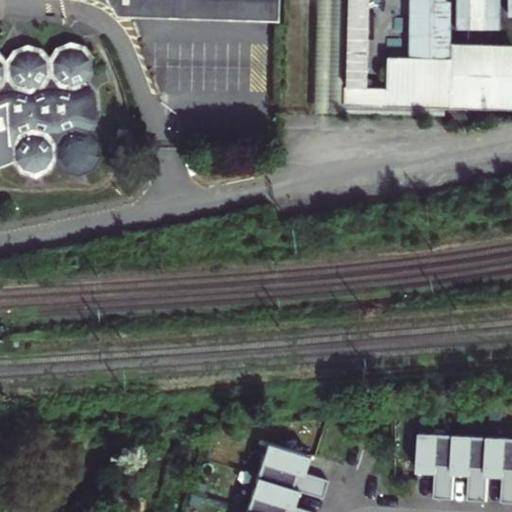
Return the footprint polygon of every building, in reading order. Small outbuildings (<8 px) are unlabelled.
[(0,0),(0,169),(9,166),(7,163),(16,163),(25,172),(38,179),(51,174),(57,164),(80,177),(95,171),(104,158),(96,158),(96,148),(88,138),(99,121),(98,97),(87,83),(92,76),(92,63),(97,60),(87,47),(72,43),(57,50),(51,59),(45,51),(29,46),(15,52),(8,61),(1,53),(0,53),(0,0)] [(283,0),(114,0),(124,17),(283,22),(283,0)] [(511,46),(454,45),(453,0),(321,0),(316,115),(344,116),(344,112),(445,116),(446,107),(511,109),(511,46)] [(502,0),(457,0),(458,31),(502,32),(502,0)] [(511,440),(420,435),(417,474),(435,475),(433,500),(452,501),(453,476),(468,477),(467,502),(486,503),(487,478),(502,479),(500,504),(511,504),(511,440)] [(244,511),(317,511),(293,505),(298,489),(322,497),(328,479),(304,471),(309,454),(267,441),(244,511)]
